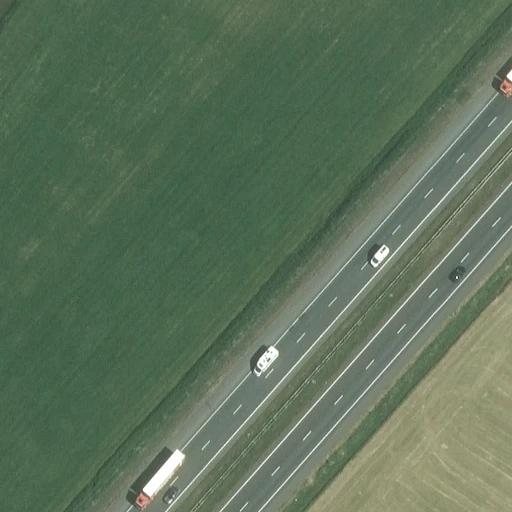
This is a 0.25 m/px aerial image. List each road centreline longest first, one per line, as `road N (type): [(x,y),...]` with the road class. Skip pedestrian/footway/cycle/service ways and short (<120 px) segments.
road 1 (motorway): [(511,101),(149,511)]
road 2 (motorway): [(238,511),(511,203)]
